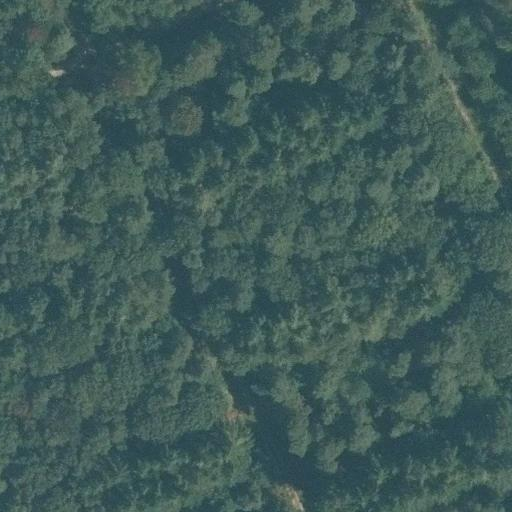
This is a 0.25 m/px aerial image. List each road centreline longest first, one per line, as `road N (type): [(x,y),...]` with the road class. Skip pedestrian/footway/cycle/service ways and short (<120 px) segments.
road 1 (track): [(303,511),(85,47)]
road 2 (unknown): [(435,0),(511,159)]
